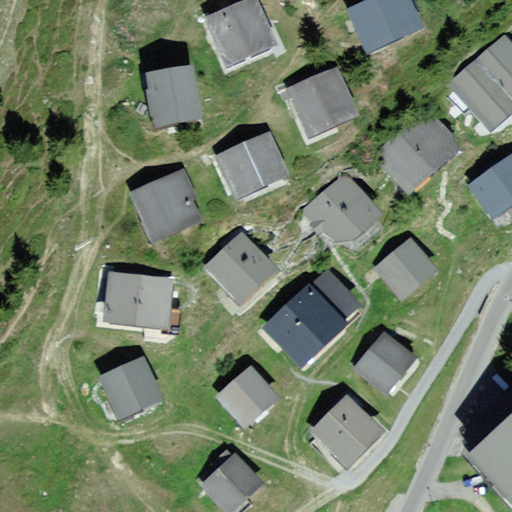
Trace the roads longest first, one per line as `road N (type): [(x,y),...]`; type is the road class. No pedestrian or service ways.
road 1 (track): [(101,0),(83,256),(42,384),(50,415)]
road 2 (residential): [(511,273),(495,271),(380,455),(344,483)]
road 3 (track): [(50,415),(91,433),(213,433),(305,475)]
road 4 (residential): [(511,286),(408,511)]
